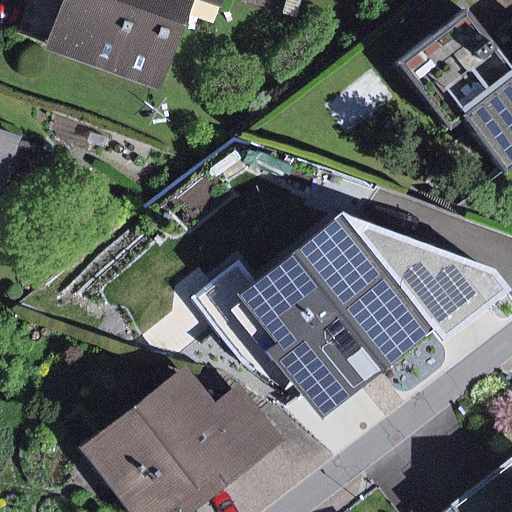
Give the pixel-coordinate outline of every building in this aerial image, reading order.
[(37,0),(30,24),(63,35),(61,43),(167,79),(192,6),(222,16),(227,0),(37,0)] [(511,76),(511,68),(467,12),(402,64),(452,125),(464,116),(511,76)] [(511,76),(464,116),(504,176),(511,169),(511,76)] [(0,206),(26,136),(0,126),(0,206)] [(255,288),(237,265),(193,299),(243,362),(324,416),(435,331),(443,342),(469,323),(511,291),(511,290),(497,272),(343,215),(255,288)] [(188,371),(94,446),(146,511),(157,511),(181,493),(195,511),(290,436),(246,382),(216,406),(188,371)] [(511,511),(511,455),(455,499),(439,511),(511,511)]
